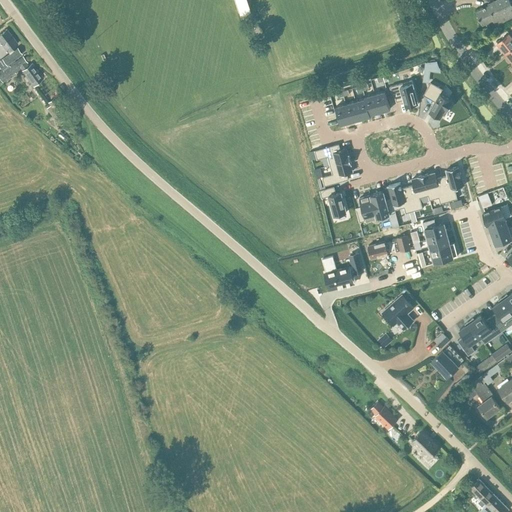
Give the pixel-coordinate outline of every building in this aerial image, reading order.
[(248,0),(235,0),(240,14),(251,10),(248,0)] [(482,24),(492,19),(496,25),(511,16),(511,3),(510,0),(494,0),(487,3),(488,5),(476,12),(482,24)] [(0,40),(0,55),(1,56),(8,51),(9,53),(3,58),(7,64),(22,54),(17,47),(14,50),(12,47),(18,43),(7,29),(0,34),(0,40)] [(497,43),(505,53),(511,47),(511,31),(510,34),(509,33),(497,43)] [(22,55),(0,71),(0,77),(4,82),(16,74),(15,72),(28,63),(22,55)] [(27,81),(29,79),(33,85),(43,77),(32,63),(22,70),(26,75),(23,76),(27,81)] [(400,78),(389,80),(393,95),(403,92),(407,106),(413,105),(413,106),(418,105),(418,103),(419,103),(413,83),(402,86),(400,78)] [(435,82),(427,95),(437,100),(430,111),(441,117),(442,115),(444,116),(454,100),(441,93),(444,88),(435,82)] [(386,91),(376,94),(381,112),(391,109),(386,91)] [(376,94),(365,97),(366,98),(370,114),(381,112),(376,94)] [(61,120),(69,115),(55,96),(48,101),(51,104),(46,108),(55,119),(58,116),(61,120)] [(366,98),(356,101),(361,118),(371,116),(370,114),(366,98)] [(356,101),(347,103),(352,121),(361,118),(356,101)] [(347,103),(336,106),(341,124),(352,121),(347,103)] [(340,145),(316,151),(319,159),(326,157),(329,156),(331,165),(351,159),(350,154),(349,154),(348,149),(342,150),(340,145)] [(333,174),(323,177),(325,186),(349,179),(348,173),(353,171),(352,164),(353,164),(351,159),(331,165),(333,174)] [(448,175),(443,177),(449,201),(458,199),(455,187),(464,185),(458,166),(447,169),(448,175)] [(423,174),(429,195),(438,193),(440,199),(441,203),(449,201),(443,177),(436,178),(436,175),(435,172),(429,174),(428,173),(423,174)] [(414,184),(408,186),(414,210),(423,208),(422,202),(420,197),(429,195),(423,174),(419,175),(419,176),(412,178),(413,182),(414,184)] [(400,181),(388,185),(393,200),(394,204),(404,202),(406,212),(414,210),(408,186),(402,188),(401,185),(400,181)] [(335,186),(321,189),(323,196),(330,194),(335,215),(347,212),(342,191),(337,193),(335,186)] [(384,191),(372,194),(372,195),(378,217),(396,212),(394,204),(393,200),(387,201),(384,191)] [(363,208),(357,210),(361,221),(378,217),(372,195),(372,194),(360,198),(362,203),(363,208)] [(487,223),(505,216),(502,206),(483,213),(487,223)] [(492,233),(508,227),(505,218),(506,218),(505,216),(487,223),(487,224),(488,224),(492,233)] [(435,219),(423,222),(428,239),(447,234),(444,223),(436,225),(435,219)] [(511,237),(508,227),(492,233),(496,244),(511,237)] [(393,240),(386,242),(385,241),(369,245),(372,257),(401,250),(401,251),(411,248),(407,234),(397,237),(393,239),(393,240)] [(447,234),(428,239),(431,249),(450,244),(447,234)] [(450,244),(431,249),(434,262),(458,256),(454,243),(450,244)] [(335,254),(325,257),(328,271),(327,272),(331,288),(356,281),(353,272),(356,271),(356,272),(366,270),(361,252),(352,255),(354,264),(339,268),(335,254)] [(511,292),(508,295),(507,293),(503,296),(511,309),(511,292)] [(397,322),(404,329),(413,320),(407,313),(413,307),(402,294),(382,313),(393,325),(397,322)] [(511,323),(511,309),(503,296),(499,300),(500,301),(493,306),(498,312),(491,316),(502,331),(511,323)] [(502,331),(491,316),(485,320),(481,314),(475,319),(474,317),(469,320),(485,343),(502,331)] [(485,343),(469,320),(465,323),(466,325),(460,330),(464,336),(458,340),(468,355),(475,350),(471,344),(481,337),(485,343)] [(444,344),(448,340),(443,334),(438,338),(444,344)] [(389,345),(393,341),(388,335),(383,339),(389,345)] [(450,345),(444,351),(443,350),(431,361),(447,377),(458,366),(458,365),(464,359),(450,345)] [(501,368),(511,361),(507,356),(498,362),(501,368)] [(485,360),(479,365),(483,371),(490,365),(485,360)] [(490,376),(501,368),(498,362),(480,375),(485,382),(486,381),(488,384),(493,380),(490,376)] [(477,393),(483,401),(478,405),(487,417),(500,407),(492,395),(493,394),(485,382),(483,384),(478,377),(462,389),(469,399),(477,393)] [(511,397),(511,383),(509,380),(498,388),(508,401),(511,397)] [(384,406),(378,401),(372,407),(377,413),(376,414),(389,427),(397,418),(384,405),(384,406)] [(429,456),(439,446),(422,429),(412,440),(429,456)] [(479,510),(495,495),(479,479),(471,487),(476,492),(469,499),(479,510)] [(479,511),(504,511),(508,508),(495,495),(479,510),(478,511),(479,511)]
